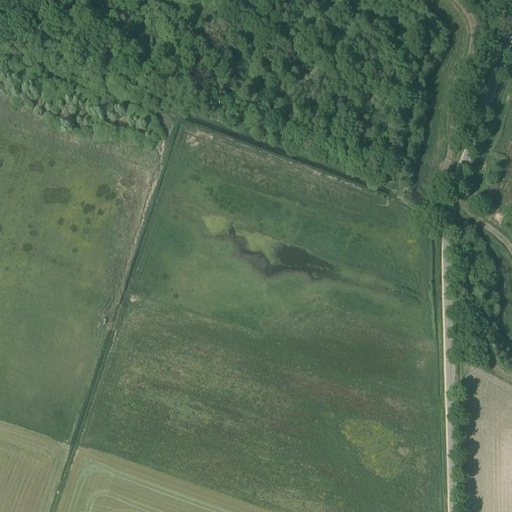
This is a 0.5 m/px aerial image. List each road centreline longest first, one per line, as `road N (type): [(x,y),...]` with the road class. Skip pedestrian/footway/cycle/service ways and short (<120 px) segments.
road 1 (unclassified): [(449,511),(448,204),(511,19)]
road 2 (track): [(451,0),(470,9),(475,23),(446,135),(456,178)]
